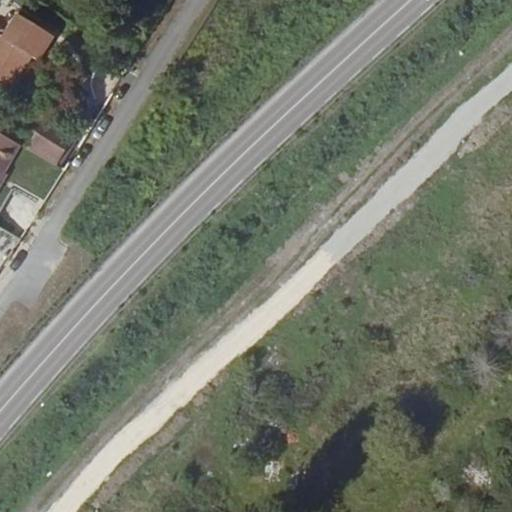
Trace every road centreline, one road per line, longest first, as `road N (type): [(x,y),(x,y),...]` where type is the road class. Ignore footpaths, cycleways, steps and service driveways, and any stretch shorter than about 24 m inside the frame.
road 1 (secondary): [(0,398),(185,200),(398,0)]
road 2 (track): [(241,511),(288,427),(511,195)]
road 3 (residential): [(209,0),(0,311)]
